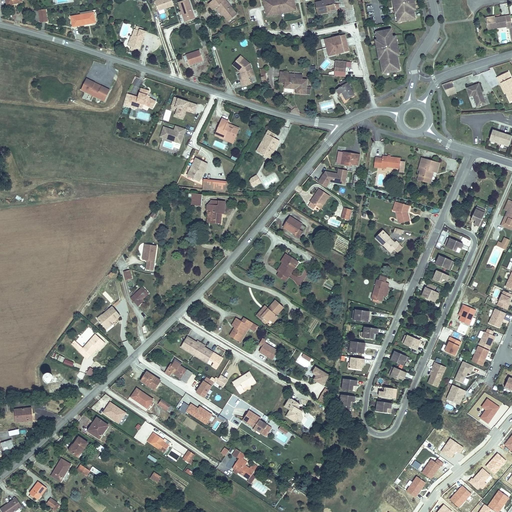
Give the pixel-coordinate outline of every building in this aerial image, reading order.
[(171,10),(168,0),(153,5),(156,15),(171,10)] [(227,11),(229,10),(234,16),(243,9),(237,2),(235,0),(220,0),(223,2),(221,4),(227,11)] [(296,8),(294,0),(269,0),(267,1),(268,3),(264,4),(266,15),(270,15),(271,18),(293,12),(292,9),(296,8)] [(333,0),(329,0),(321,2),(315,3),(318,15),(327,13),(326,10),(336,8),(333,0)] [(393,0),(395,8),(394,8),(395,11),(396,11),(397,15),(398,23),(415,19),(413,11),(413,8),(415,7),(414,4),(413,4),(412,0),(393,0)] [(193,23),(186,3),(176,7),(182,27),(193,23)] [(57,14),(55,7),(48,8),(49,15),(57,14)] [(81,23),(104,20),(102,8),(79,11),(81,23)] [(511,8),(494,12),(497,23),(511,19),(511,8)] [(37,23),(48,22),(47,9),(36,10),(37,23)] [(138,39),(137,42),(148,46),(151,38),(149,37),(150,33),(152,34),(154,28),(144,24),(140,33),(139,32),(137,38),(138,39)] [(210,41),(215,40),(212,29),(207,30),(210,41)] [(378,44),(377,45),(378,48),(379,53),(379,57),(381,57),(381,59),(383,71),(386,70),(387,74),(398,72),(397,68),(400,68),(397,56),(397,54),(399,53),(398,49),(398,50),(397,44),(396,41),(394,41),(394,38),(393,38),(391,31),(377,33),(378,38),(378,41),(377,41),(378,44)] [(345,35),(325,40),(329,57),(349,51),(345,35)] [(198,50),(203,48),(199,37),(194,38),(198,50)] [(189,68),(203,63),(200,52),(185,57),(189,68)] [(249,72),(252,70),(250,65),(241,58),(233,68),(239,72),(242,81),(240,82),(243,87),(250,84),(248,78),(251,77),(249,72)] [(346,71),(347,62),(336,62),(335,71),(346,71)] [(501,82),(502,81),(511,99),(511,98),(511,77),(508,71),(498,76),(501,82)] [(105,100),(110,90),(86,78),(81,89),(105,100)] [(295,91),(295,87),(299,87),(300,94),(308,94),(309,78),(287,78),(286,91),(295,91)] [(452,82),(442,85),(446,93),(455,89),(452,82)] [(344,104),(353,98),(343,84),(338,87),(340,91),(337,93),(344,104)] [(479,84),(467,88),(470,97),(473,96),(478,108),(486,104),(479,84)] [(147,96),(149,92),(141,89),(138,98),(131,96),(128,102),(136,105),(137,103),(144,105),(151,109),(155,102),(148,99),(147,98),(147,96)] [(196,106),(173,98),(169,107),(175,109),(174,113),(182,116),(184,112),(192,115),(196,106)] [(214,137),(218,139),(218,137),(223,139),(224,138),(231,141),(233,137),(235,138),(238,131),(233,129),(232,131),(226,128),(226,125),(227,122),(221,120),(214,137)] [(179,138),(179,136),(181,137),(183,130),(173,127),(172,131),(161,128),(157,138),(178,145),(180,139),(179,138)] [(510,146),(511,138),(511,135),(493,130),(490,140),(510,146)] [(267,131),(257,151),(270,159),(279,142),(268,136),(270,133),(267,131)] [(187,146),(184,155),(190,157),(192,147),(187,146)] [(338,153),(336,164),(357,167),(359,156),(338,153)] [(406,173),(406,161),(402,161),(402,159),(383,157),(383,161),(375,160),(374,169),(382,170),(382,168),(387,168),(401,169),(401,173),(406,173)] [(441,162),(422,158),(420,166),(423,167),(420,179),(429,182),(432,169),(435,170),(438,170),(441,162)] [(197,159),(188,175),(202,183),(203,180),(200,178),(207,165),(197,159)] [(344,186),(347,173),(338,171),(337,175),(325,173),(320,180),(317,184),(325,189),(329,183),(344,186)] [(262,182),(267,188),(278,180),(273,173),(262,182)] [(261,183),(256,176),(252,178),(250,182),(253,188),(261,183)] [(228,192),(232,183),(206,181),(205,190),(228,192)] [(314,212),(318,207),(322,210),(330,197),(321,192),(314,204),(312,203),(309,209),(314,212)] [(191,195),(190,206),(199,206),(200,195),(191,195)] [(506,199),(502,209),(506,211),(510,201),(506,199)] [(206,206),(206,214),(211,214),(210,225),(220,226),(220,219),(218,219),(218,215),(223,215),(224,201),(217,201),(216,206),(206,206)] [(511,201),(510,201),(506,211),(503,217),(507,218),(505,223),(511,226),(511,225),(511,201)] [(399,224),(409,220),(405,210),(406,206),(397,204),(395,213),(399,224)] [(350,222),(352,211),(344,209),(341,220),(350,222)] [(485,214),(476,210),(472,220),(476,222),(475,224),(474,225),(479,228),(485,214)] [(331,217),(328,223),(338,228),(341,222),(331,217)] [(507,218),(503,217),(500,225),(510,230),(511,226),(505,223),(507,218)] [(297,237),(296,239),(300,242),(304,235),(300,233),(304,227),(291,219),(287,224),(291,226),(287,231),(297,237)] [(375,239),(387,250),(390,246),(394,249),(399,244),(397,242),(396,243),(382,231),(375,239)] [(507,247),(510,239),(505,237),(502,244),(507,247)] [(447,247),(446,248),(456,253),(458,249),(461,250),(463,245),(450,239),(450,240),(447,247)] [(153,271),(157,246),(148,245),(147,254),(144,253),(143,260),(148,261),(146,270),(153,271)] [(275,275),(284,281),(292,270),(290,269),(295,262),(287,256),(282,263),(284,264),(275,275)] [(438,260),(436,266),(448,271),(452,262),(444,258),(442,262),(438,260)] [(130,271),(124,273),(126,282),(132,281),(130,271)] [(449,277),(437,271),(433,280),(441,284),(442,280),(447,282),(449,277)] [(381,303),(386,288),(388,288),(389,284),(377,280),(371,300),(381,303)] [(142,288),(130,299),(138,308),(142,304),(140,302),(148,294),(142,288)] [(438,294),(426,288),(423,293),(427,295),(425,299),(434,303),(435,302),(438,295),(438,294)] [(508,303),(511,293),(511,292),(504,289),(497,303),(507,308),(509,304),(508,303)] [(255,318),(261,323),(263,320),(266,323),(269,318),(272,321),(276,316),(274,315),(281,307),(273,301),(266,309),(262,314),(259,313),(255,318)] [(466,325),(473,309),(463,305),(455,321),(466,325)] [(253,317),(255,318),(259,313),(262,314),(266,309),(262,306),(253,317)] [(104,318),(99,322),(106,330),(111,326),(109,324),(119,316),(112,307),(102,316),(104,318)] [(500,326),(506,312),(496,307),(489,322),(500,326)] [(370,313),(356,311),(356,313),(355,320),(354,322),(365,323),(366,318),(369,318),(370,313)] [(263,320),(261,323),(267,328),(272,321),(269,318),(266,323),(263,320)] [(253,332),(257,327),(243,319),(241,322),(236,319),(231,328),(235,330),(229,338),(237,343),(247,328),(249,329),(253,332)] [(490,348),(495,335),(492,334),(494,330),(488,327),(486,331),(485,330),(485,331),(482,337),(479,343),(490,348)] [(239,344),(249,329),(247,328),(237,343),(239,344)] [(379,330),(365,328),(364,334),(363,339),(373,340),(374,335),(376,335),(378,335),(379,330)] [(83,345),(81,348),(88,355),(93,351),(95,353),(101,346),(92,337),(83,345)] [(203,348),(204,347),(196,342),(195,343),(186,337),(182,343),(186,346),(183,350),(202,362),(204,358),(209,361),(213,354),(203,348)] [(417,341),(407,337),(407,338),(403,345),(403,346),(416,352),(418,346),(415,345),(417,341)] [(447,342),(445,345),(442,351),(452,356),(458,342),(447,337),(445,341),(447,342)] [(83,345),(76,338),(74,340),(81,348),(83,345)] [(268,361),(274,352),(260,344),(262,342),(258,340),(254,346),(258,348),(255,353),(268,361)] [(365,344),(352,342),(351,345),(350,352),(350,353),(360,355),(361,349),(365,350),(365,344)] [(482,365),(489,349),(479,345),(472,360),(482,365)] [(397,359),(392,357),(390,362),(399,366),(402,367),(404,363),(406,358),(399,355),(397,359)] [(365,361),(351,358),(350,364),(350,369),(360,371),(361,365),(363,366),(365,366),(365,361)] [(170,376),(172,373),(187,382),(192,373),(171,360),(164,372),(170,376)] [(471,372),(474,365),(464,360),(456,378),(463,382),(468,371),(471,372)] [(445,367),(434,363),(433,367),(436,368),(433,376),(431,375),(428,383),(437,387),(445,367)] [(93,378),(96,371),(90,368),(86,374),(93,378)] [(320,386),(324,379),(320,377),(321,374),(312,368),(309,374),(313,377),(311,381),(320,386)] [(390,377),(390,378),(397,381),(398,380),(399,377),(404,379),(406,374),(400,372),(397,370),(394,369),(393,370),(390,377)] [(79,371),(77,376),(82,379),(85,374),(79,371)] [(155,390),(161,380),(148,372),(141,381),(155,390)] [(251,372),(246,375),(250,382),(246,385),(247,387),(248,389),(257,383),(251,372)] [(250,382),(246,375),(232,384),(239,396),(244,393),(242,389),(247,387),(246,385),(250,382)] [(223,388),(228,380),(221,376),(216,383),(223,388)] [(205,377),(196,393),(207,399),(216,382),(205,377)] [(358,382),(344,380),(342,391),(352,392),(353,387),(357,387),(358,382)] [(457,405),(463,391),(451,385),(444,399),(457,405)] [(392,390),(384,389),(383,393),(382,393),(378,392),(378,398),(391,400),(392,390)] [(133,393),(144,400),(147,397),(135,390),(133,393)] [(323,400),(327,394),(321,391),(318,397),(323,400)] [(142,404),(144,400),(133,393),(130,397),(142,404)] [(355,397),(341,395),(340,406),(350,408),(351,402),(353,403),(355,403),(355,397)] [(319,405),(323,400),(318,397),(314,402),(319,405)] [(166,410),(169,405),(161,399),(157,405),(166,410)] [(481,418),(488,423),(499,407),(487,399),(482,407),(486,410),(481,418)] [(292,414),(288,419),(292,422),(294,419),(297,421),(303,420),(302,412),(297,410),(299,407),(297,407),(298,406),(296,405),(296,403),(292,400),(286,410),(292,414)] [(213,415),(199,407),(198,409),(185,401),(179,410),(185,414),(186,412),(207,425),(213,415)] [(110,402),(102,413),(119,424),(127,413),(110,402)] [(391,404),(376,403),(375,412),(385,414),(386,410),(388,410),(390,410),(391,404)] [(244,417),(246,410),(235,407),(233,413),(244,417)] [(30,409),(15,410),(16,423),(34,422),(34,416),(30,416),(30,409)] [(268,425),(260,420),(261,419),(249,411),(243,420),(255,428),(254,429),(257,430),(262,434),(268,425)] [(99,440),(109,427),(96,419),(87,432),(99,440)] [(267,436),(272,428),(268,425),(262,434),(267,436)] [(286,435),(289,430),(281,425),(278,430),(286,435)] [(165,453),(169,446),(164,443),(166,441),(153,433),(147,442),(165,453)] [(79,456),(89,441),(80,435),(69,449),(79,456)] [(457,450),(460,453),(464,448),(451,438),(441,452),(451,458),(457,450)] [(176,442),(173,447),(184,454),(188,449),(176,442)] [(100,445),(97,449),(103,453),(106,448),(100,445)] [(224,447),(221,453),(225,456),(229,450),(224,447)] [(194,456),(188,451),(184,457),(185,458),(183,461),(189,464),(194,456)] [(507,461),(497,452),(485,465),(495,474),(507,461)] [(236,463),(235,464),(248,473),(249,471),(242,466),(244,463),(237,458),(234,462),(236,463)] [(62,482),(71,465),(60,459),(56,466),(59,467),(57,470),(55,469),(51,476),(62,482)] [(432,459),(422,473),(432,480),(441,466),(443,467),(445,464),(438,459),(436,462),(432,459)] [(248,473),(235,464),(231,470),(244,479),(248,473)] [(87,476),(90,471),(80,465),(77,470),(87,476)] [(91,471),(102,479),(105,475),(94,467),(91,471)] [(493,476),(482,467),(473,478),(472,477),(468,482),(477,489),(480,486),(482,489),(493,476)] [(157,484),(161,478),(155,473),(151,479),(157,484)] [(417,476),(407,491),(416,497),(426,482),(417,476)] [(37,499),(47,487),(38,480),(28,493),(37,499)] [(471,494),(463,486),(450,500),(459,507),(471,494)] [(499,491),(488,507),(491,509),(495,511),(498,511),(509,498),(499,491)] [(54,500),(48,495),(44,500),(50,505),(54,500)] [(3,511),(14,511),(17,510),(16,509),(19,507),(21,508),(24,505),(17,496),(11,501),(12,502),(8,506),(7,505),(1,509),(3,511)] [(452,511),(453,511),(443,503),(436,511),(452,511)]
